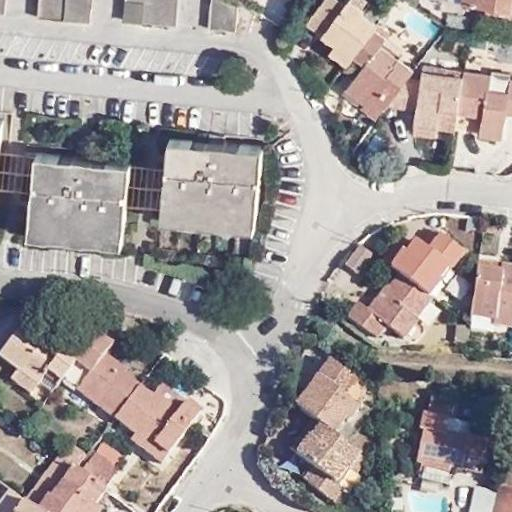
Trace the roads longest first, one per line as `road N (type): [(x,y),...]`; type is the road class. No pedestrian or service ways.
road 1 (residential): [(242,359),(286,316),(329,221),(332,194),(511,199)]
road 2 (residential): [(0,275),(94,283),(172,302),(212,321),(242,359)]
road 3 (residential): [(182,511),(241,436),(251,390),(242,359)]
